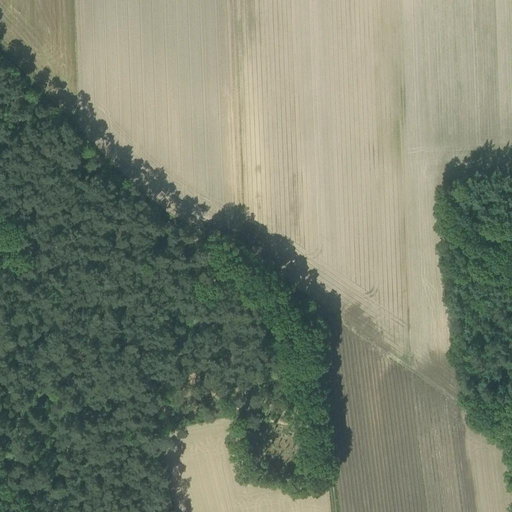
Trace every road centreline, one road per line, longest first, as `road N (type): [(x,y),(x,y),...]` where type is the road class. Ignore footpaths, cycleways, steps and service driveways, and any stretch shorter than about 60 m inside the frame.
road 1 (track): [(337,511),(315,332),(326,313),(511,436)]
road 2 (track): [(36,511),(0,368)]
